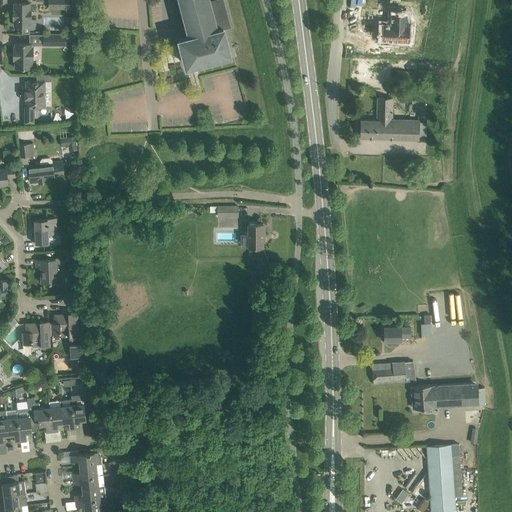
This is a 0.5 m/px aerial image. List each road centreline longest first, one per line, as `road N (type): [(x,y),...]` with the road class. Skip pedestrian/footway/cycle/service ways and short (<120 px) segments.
road 1 (track): [(511,486),(511,408),(467,159),(488,0)]
road 2 (secondary): [(332,489),(327,285),(299,0)]
road 3 (unclassified): [(338,145),(331,100),(340,0)]
road 4 (residential): [(70,301),(23,304),(21,247),(1,218)]
road 5 (residential): [(142,0),(154,120)]
